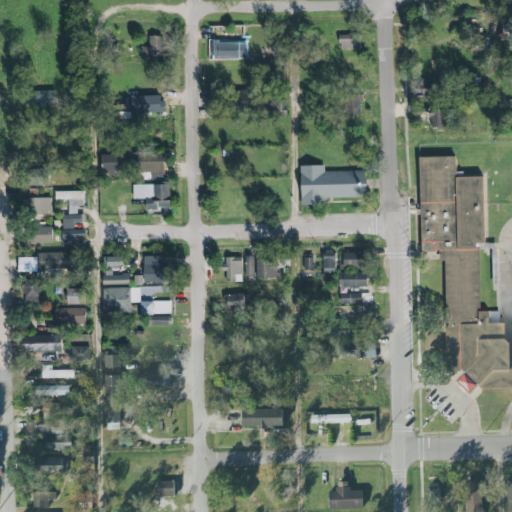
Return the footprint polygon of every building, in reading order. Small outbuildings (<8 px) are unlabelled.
[(337,35),(338,49),(358,49),(358,34),(337,35)] [(139,46),(139,55),(150,55),(150,60),(161,60),(161,36),(147,36),(147,47),(139,46)] [(210,59),(243,59),(243,41),(210,42),(210,59)] [(418,95),(433,95),(432,83),(418,83),(418,95)] [(243,107),(246,93),(230,89),(227,103),(243,107)] [(55,91),(34,91),(34,104),(56,103),(55,91)] [(344,95),(345,115),(361,115),(360,94),(344,95)] [(129,96),(130,114),(162,113),(161,95),(129,96)] [(285,95),(272,95),(271,115),(284,116),(285,95)] [(428,127),(443,127),(443,107),(429,106),(428,127)] [(163,179),(162,151),(139,152),(140,173),(151,172),(151,179),(163,179)] [(120,154),(98,155),(99,175),(121,174),(120,154)] [(453,380),(461,389),(511,387),(511,342),(507,343),(495,311),(478,312),(477,242),(491,258),(495,243),(481,243),(480,176),(454,177),(453,157),(416,157),(418,252),(437,251),(437,259),(442,264),(444,371),(465,371),(453,380)] [(323,172),(323,166),(298,166),(298,199),(364,199),(364,171),(323,172)] [(82,190),(54,192),(55,201),(68,200),(68,215),(62,215),(62,229),(73,229),(73,223),(84,223),(84,214),(77,215),(77,206),(83,206),(82,190)] [(51,198),(28,197),(28,214),(51,214),(51,198)] [(52,237),(52,228),(28,228),(28,238),(52,237)] [(61,243),(84,243),(84,230),(61,229),(61,243)] [(335,251),(321,252),(322,271),(336,271),(335,251)] [(17,260),(17,272),(67,271),(67,252),(40,253),(40,259),(17,260)] [(367,269),(367,254),(344,254),(344,259),(339,259),(339,272),(343,271),(344,269),(367,269)] [(143,283),(160,282),(159,256),(143,256),(143,283)] [(244,277),(253,277),(252,256),(243,257),(244,277)] [(313,256),(303,256),(303,270),(313,270),(313,256)] [(240,282),(240,257),(224,258),(224,282),(240,282)] [(254,259),(254,279),(277,278),(277,268),(288,267),(288,258),(254,259)] [(103,313),(128,312),(127,303),(141,303),(140,288),(128,288),(128,273),(102,274),(103,313)] [(339,288),(367,289),(367,283),(367,274),(339,275),(339,282),(339,288)] [(41,306),(41,285),(22,285),(22,305),(41,306)] [(66,304),(81,305),(82,289),(67,289),(66,304)] [(223,309),(248,309),(247,294),(223,295),(223,309)] [(341,295),(341,305),(350,305),(351,305),(362,305),(362,300),(362,295),(354,295),(341,295)] [(170,301),(140,302),(140,315),(171,314),(170,301)] [(54,308),(53,328),(84,329),(85,309),(54,308)] [(151,324),(171,325),(171,317),(151,316),(151,324)] [(337,325),(336,337),(351,339),(353,327),(337,325)] [(20,336),(20,352),(59,351),(58,335),(20,336)] [(375,356),(374,343),(360,343),(361,345),(341,346),(342,357),(375,356)] [(89,346),(73,347),(73,361),(90,361),(89,346)] [(118,368),(118,347),(103,346),(102,367),(118,368)] [(43,370),(43,379),(73,378),(73,369),(43,370)] [(168,388),(167,374),(144,375),(144,390),(168,388)] [(103,396),(119,396),(119,375),(103,375),(103,396)] [(68,386),(48,386),(48,395),(68,396),(68,386)] [(283,429),(283,413),(243,413),(243,431),(259,431),(259,433),(267,433),(267,429),(283,429)] [(309,424),(349,423),(349,414),(309,415),(309,424)] [(40,450),(69,448),(66,424),(34,427),(35,436),(39,436),(40,450)] [(68,459),(37,457),(37,473),(67,474),(68,459)] [(155,497),(175,496),(174,481),(155,482),(155,497)] [(327,492),(327,509),(363,508),(362,490),(348,491),(348,482),(335,482),(335,492),(327,492)] [(467,511),(482,511),(483,485),(468,485),(467,511)] [(33,508),(50,507),(49,500),(56,500),(56,490),(32,490),(33,508)]
